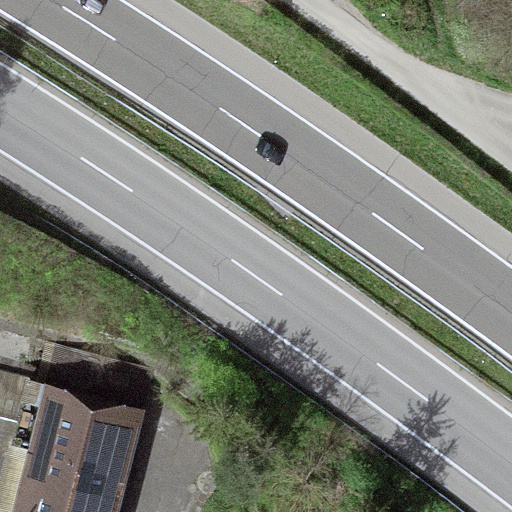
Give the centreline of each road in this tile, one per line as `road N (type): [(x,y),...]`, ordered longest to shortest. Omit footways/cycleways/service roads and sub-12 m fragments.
road 1 (motorway): [(0,109),(201,240),(511,464)]
road 2 (motorway): [(511,311),(53,0)]
road 3 (unclassified): [(439,98),(301,0)]
